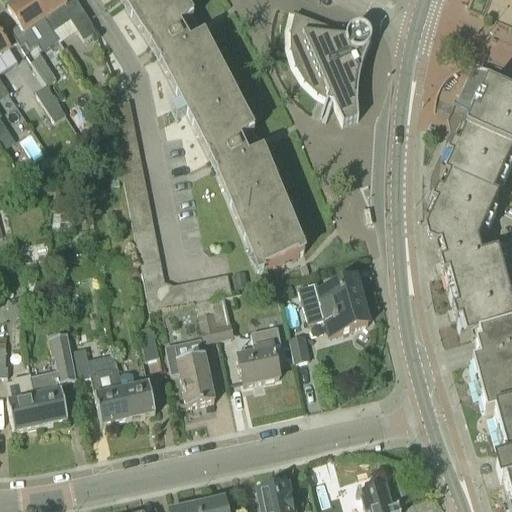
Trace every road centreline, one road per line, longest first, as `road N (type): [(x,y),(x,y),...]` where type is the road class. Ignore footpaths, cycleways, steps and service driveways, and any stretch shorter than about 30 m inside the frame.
road 1 (tertiary): [(415,16),(395,194),(402,315),(429,422)]
road 2 (residential): [(40,495),(429,422)]
